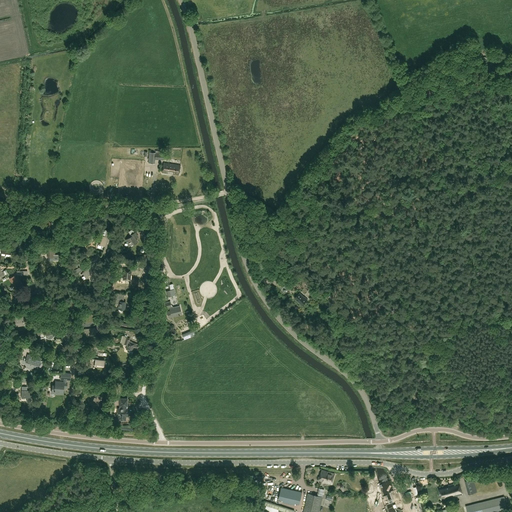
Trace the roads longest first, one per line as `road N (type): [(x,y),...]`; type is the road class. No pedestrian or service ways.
road 1 (primary): [(0,433),(120,450),(380,452)]
road 2 (unclassified): [(431,474),(379,462),(108,458)]
road 3 (unclassified): [(380,441),(353,381),(293,334),(260,293),(227,191)]
road 4 (unclassified): [(160,203),(159,335),(143,396),(161,442)]
road 5 (unclassified): [(161,442),(380,441)]
road 6 (track): [(213,194),(138,206),(0,194)]
road 7 (unclassified): [(227,191),(181,0)]
road 8 (track): [(125,0),(80,43),(34,54),(22,0)]
road 9 (unclassified): [(0,423),(161,442)]
road 10 (track): [(366,222),(302,238),(229,198)]
road 11 (unclassified): [(380,441),(425,429),(511,436)]
road 12 (primary): [(504,448),(380,452)]
road 13 (primary): [(380,452),(504,448)]
